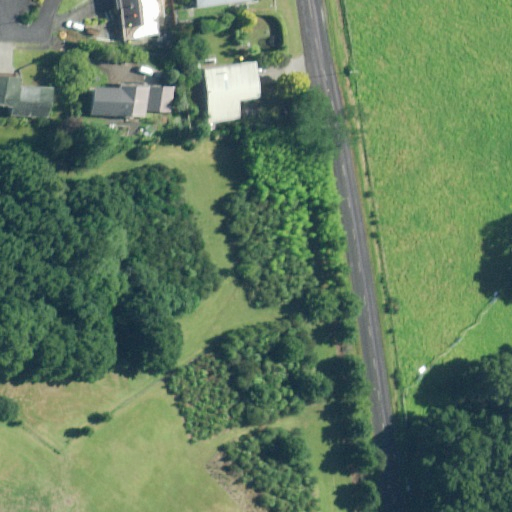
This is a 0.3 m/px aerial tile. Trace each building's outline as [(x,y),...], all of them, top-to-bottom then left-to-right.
[(161,13),(159,0),(119,0),(125,38),(157,33),(154,15),(161,13)] [(259,98),(254,63),(204,69),(211,123),(242,119),(239,100),(259,98)] [(53,87),(20,86),(21,76),(0,74),(0,107),(14,108),(13,116),(51,118),(53,87)] [(145,86),(145,82),(119,81),(119,88),(93,87),(91,114),(147,117),(147,113),(148,86),(147,86),(145,86)] [(149,86),(148,113),(172,114),(174,87),(149,86)]
